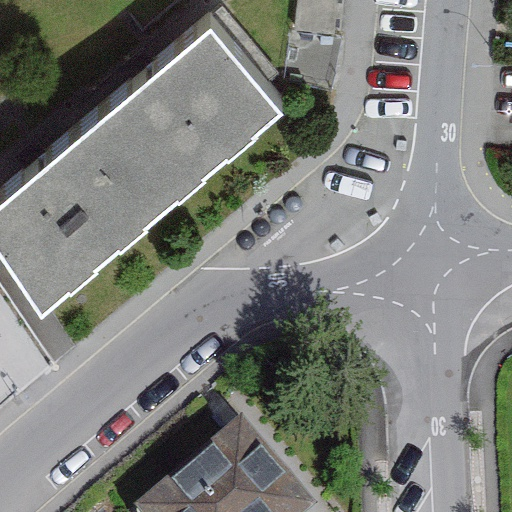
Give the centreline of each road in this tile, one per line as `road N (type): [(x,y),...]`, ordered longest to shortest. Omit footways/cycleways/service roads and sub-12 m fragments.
road 1 (residential): [(437,254),(198,310),(0,483)]
road 2 (residential): [(443,511),(437,254)]
road 3 (residential): [(437,254),(429,0)]
